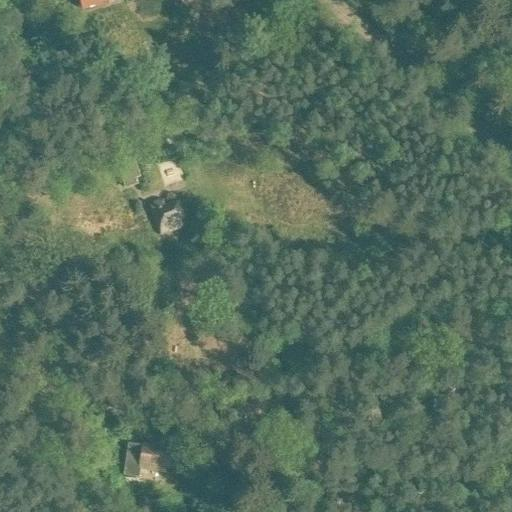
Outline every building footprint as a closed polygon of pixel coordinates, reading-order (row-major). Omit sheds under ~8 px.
[(79,0),(83,11),(94,8),(122,0),(121,0),(79,0)] [(136,185),(134,179),(138,178),(130,155),(113,161),(122,189),(136,185)] [(164,201),(151,206),(163,236),(184,228),(181,220),(183,219),(178,205),(167,210),(164,201)] [(169,451),(130,445),(125,476),(139,478),(141,467),(166,471),(169,451)] [(143,469),(141,476),(165,480),(166,473),(143,469)]
